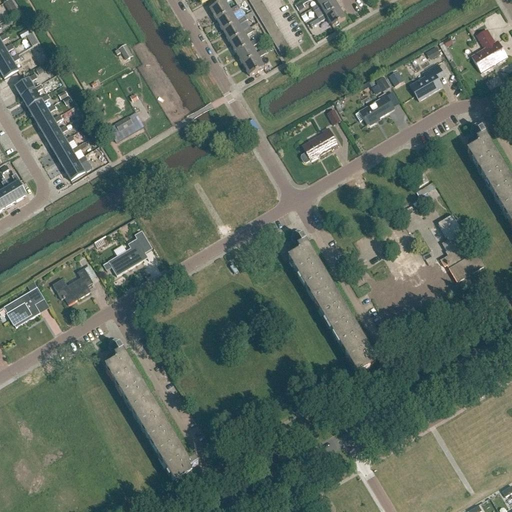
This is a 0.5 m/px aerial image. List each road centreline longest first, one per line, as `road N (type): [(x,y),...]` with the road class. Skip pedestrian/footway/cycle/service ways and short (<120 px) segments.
road 1 (residential): [(295,203),(172,0)]
road 2 (residential): [(111,315),(295,203)]
road 3 (residential): [(295,203),(445,114),(483,108)]
road 4 (tertiary): [(347,438),(511,338)]
road 5 (residential): [(381,350),(295,203)]
road 6 (residential): [(192,453),(111,315)]
road 7 (tertiary): [(222,511),(347,438)]
road 8 (residential): [(0,380),(111,315)]
